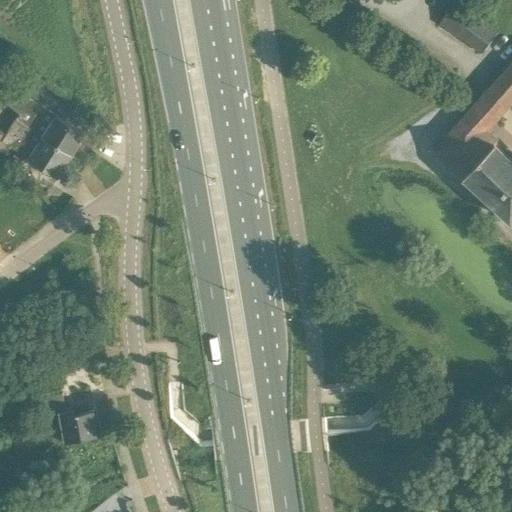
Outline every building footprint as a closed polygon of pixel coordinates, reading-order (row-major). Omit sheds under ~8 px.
[(483,52),(494,35),(496,32),(454,2),(451,6),(440,22),(483,52)] [(511,220),(511,64),(435,150),(511,222),(511,220)] [(85,135),(30,97),(31,96),(19,88),(15,94),(8,89),(1,100),(12,108),(19,113),(15,119),(72,155),(85,135)] [(72,155),(15,119),(5,135),(0,131),(0,160),(1,161),(9,147),(58,177),(72,155)] [(101,436),(96,410),(74,414),(74,409),(66,411),(63,393),(41,397),(46,419),(44,420),(46,434),(52,433),(54,444),(101,436)]
